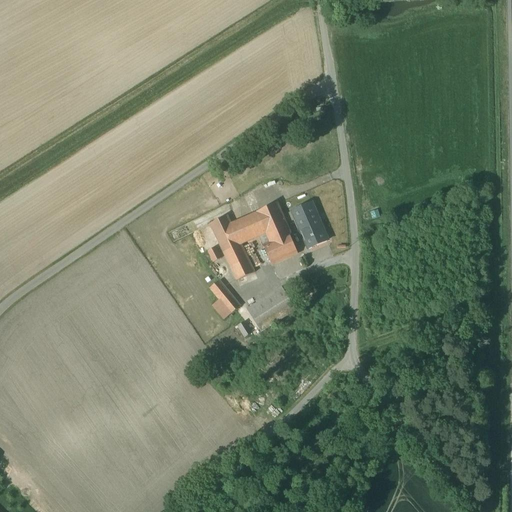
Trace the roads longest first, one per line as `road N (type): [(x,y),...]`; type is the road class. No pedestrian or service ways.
road 1 (unclassified): [(484,511),(456,458),(365,364),(353,340),(347,154),(330,84)]
road 2 (unclassified): [(0,306),(202,162),(330,84)]
road 3 (unknown): [(361,356),(177,511)]
